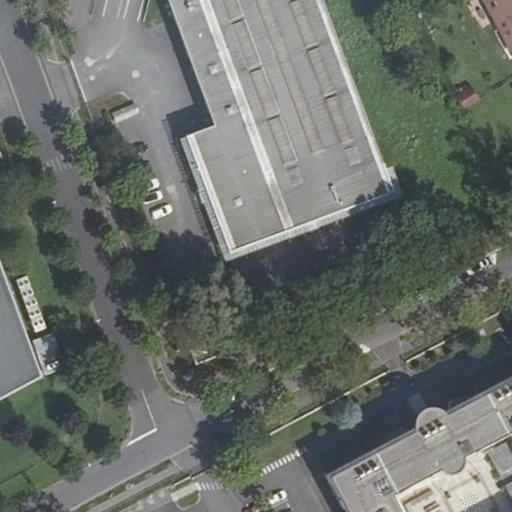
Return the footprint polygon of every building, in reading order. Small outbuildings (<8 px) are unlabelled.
[(322,0),(165,0),(215,128),(187,139),(232,256),(396,193),(354,82),(322,0)] [(511,0),(482,0),(511,58),(511,0)] [(472,88),(456,96),(463,109),(479,101),(472,88)] [(0,399),(49,375),(0,241),(0,399)] [(211,336),(184,345),(192,368),(220,358),(211,336)] [(340,474),(321,485),(335,511),(391,511),(388,504),(435,479),(439,481),(442,481),(446,481),(451,480),(455,477),(456,475),(457,472),(460,466),(508,440),(511,447),(511,380),(476,400),(468,403),(461,406),(452,407),(444,409),(443,413),(443,418),(440,419),(436,417),(434,415),(431,414),(427,414),(424,415),(420,415),(417,417),(415,418),(413,420),(411,423),(410,426),(409,428),(409,437),(404,439),(403,438),(397,434),(390,442),(379,452),(374,455),(365,460),(340,474)]
